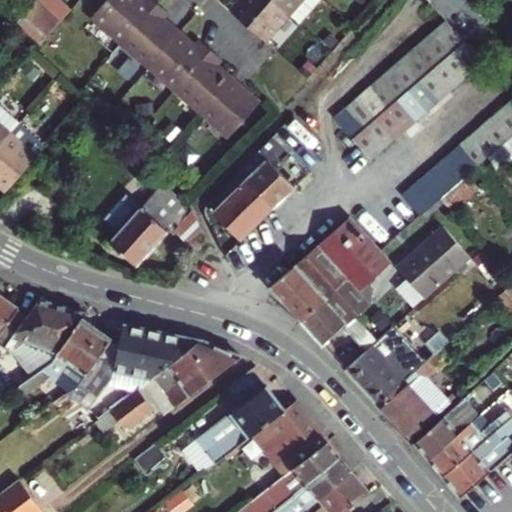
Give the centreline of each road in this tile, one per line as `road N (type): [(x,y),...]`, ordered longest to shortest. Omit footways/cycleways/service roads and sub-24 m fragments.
road 1 (residential): [(231,322),(237,290),(204,202),(382,0)]
road 2 (tertiary): [(231,322),(307,367),(437,511)]
road 3 (tertiary): [(0,249),(90,286),(231,322)]
